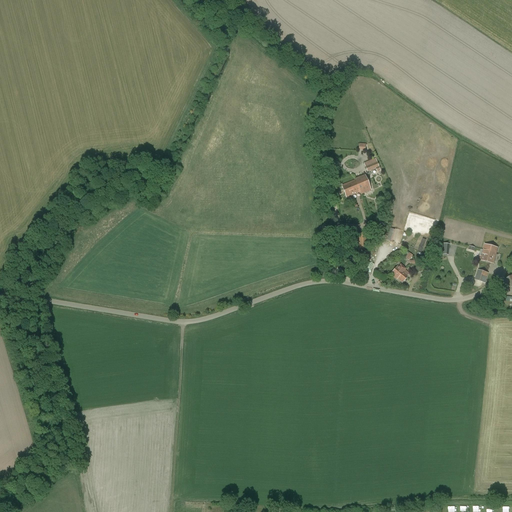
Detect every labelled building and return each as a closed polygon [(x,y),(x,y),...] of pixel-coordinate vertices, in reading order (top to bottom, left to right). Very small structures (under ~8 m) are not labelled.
[(379,167),(375,158),(364,163),(367,172),(376,169),(378,168),(379,167)] [(355,179),(355,180),(360,192),(361,194),(371,190),(365,176),(355,179)] [(355,180),(342,186),(346,198),(360,192),(355,180)] [(392,241),(395,229),(390,228),(387,240),(392,241)] [(355,248),(368,249),(368,234),(356,234),(355,248)] [(493,253),(490,263),(494,264),(498,248),(485,244),(483,250),(487,251),(487,252),(493,253)] [(481,260),(490,263),(493,253),(487,252),(487,251),(483,250),(482,256),(479,256),(478,260),(481,260)] [(367,260),(363,269),(371,273),(375,264),(367,260)] [(391,274),(395,278),(396,277),(399,273),(400,275),(403,271),(405,269),(401,265),(398,267),(397,266),(391,274)] [(417,265),(415,272),(424,273),(425,267),(417,265)] [(473,287),(478,289),(483,271),(478,270),(475,279),(474,279),(473,284),(474,285),(473,287)] [(396,277),(395,278),(397,280),(398,279),(402,283),(408,276),(403,271),(400,275),(399,273),(396,277)] [(483,271),(478,289),(479,286),(481,287),(482,284),(485,285),(488,273),(483,271)] [(503,286),(497,288),(499,296),(505,295),(503,286)]
